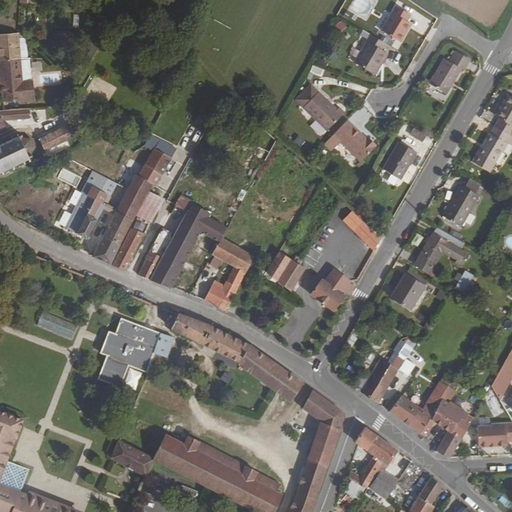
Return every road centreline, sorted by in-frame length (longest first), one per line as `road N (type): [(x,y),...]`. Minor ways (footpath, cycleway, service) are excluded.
road 1 (tertiary): [(500,56),(313,379)]
road 2 (tertiary): [(0,220),(46,252),(232,330),(313,379)]
road 3 (unknown): [(313,379),(281,430),(303,442),(279,511)]
road 4 (residential): [(500,56),(444,30),(404,91),(384,100)]
